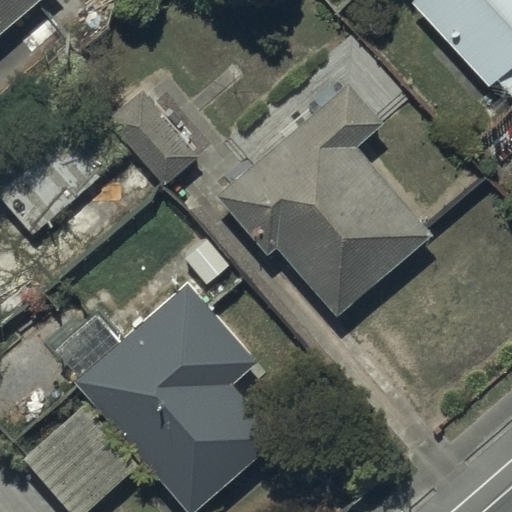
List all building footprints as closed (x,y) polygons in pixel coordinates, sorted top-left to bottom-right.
[(0,0),(0,21),(24,0),(0,0)] [(511,0),(421,0),(511,100),(511,0)] [(346,69),(214,184),(264,245),(275,237),(332,305),(428,225),(353,136),(382,112),(346,69)] [(139,83),(105,112),(164,178),(198,146),(139,83)] [(35,98),(0,129),(0,195),(30,229),(95,170),(115,192),(143,167),(92,110),(66,133),(35,98)] [(184,271),(72,370),(88,389),(20,447),(75,511),(142,455),(187,508),(278,432),(228,373),(253,353),(184,271)]
